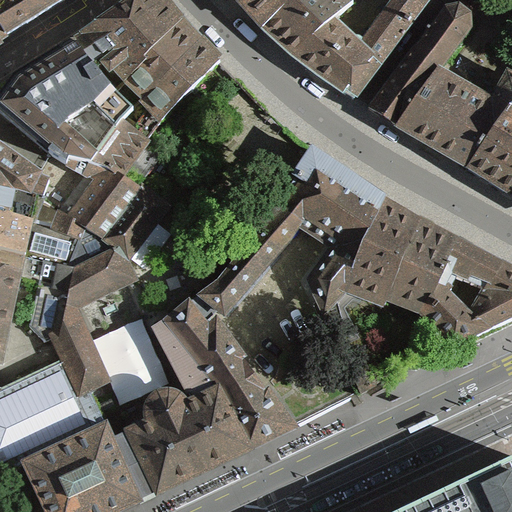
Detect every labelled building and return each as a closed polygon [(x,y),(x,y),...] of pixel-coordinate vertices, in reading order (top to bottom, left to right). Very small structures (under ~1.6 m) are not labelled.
[(0,0),(0,39),(18,29),(1,0),(0,0)] [(1,0),(18,29),(31,20),(63,0),(1,0)] [(137,0),(74,42),(92,69),(105,61),(123,82),(152,111),(161,121),(195,88),(220,63),(204,45),(188,28),(163,0),(137,0)] [(235,0),(261,29),(292,0),(235,0)] [(350,2),(347,0),(292,0),(261,29),(294,57),(300,62),(319,78),(345,94),(353,99),(381,62),(411,22),(428,0),(396,0),(364,42),(360,38),(358,37),(357,37),(355,37),(354,38),(353,39),(352,40),(332,22),(353,3),(350,1),(350,2)] [(449,7),(449,6),(446,7),(445,8),(438,2),(434,0),(428,0),(411,22),(419,28),(427,34),(416,48),(415,47),(407,57),(368,109),(397,127),(437,71),(439,72),(453,53),(471,28),(470,14),(465,10),(459,5),(449,7)] [(477,0),(463,0),(459,5),(465,10),(470,14),(480,2),(477,0)] [(15,78),(0,97),(0,112),(66,164),(68,158),(90,163),(122,121),(131,111),(92,69),(74,42),(27,70),(15,78)] [(437,71),(397,127),(425,144),(466,168),(511,103),(511,70),(509,76),(507,78),(503,85),(502,87),(498,93),(497,96),(493,102),(492,103),(439,72),(437,71)] [(511,103),(466,168),(487,180),(511,196),(511,103)] [(90,163),(104,167),(121,177),(148,140),(161,121),(152,111),(136,132),(134,130),(122,121),(90,163)] [(164,152),(148,140),(121,177),(138,187),(164,152)] [(38,176),(39,174),(0,147),(0,215),(31,223),(32,221),(33,221),(49,182),(38,176)] [(312,151),(311,153),(266,224),(248,213),(239,225),(255,237),(218,282),(166,323),(220,393),(251,450),(294,429),(291,426),(216,324),(215,325),(209,318),(218,311),(224,315),(289,240),(299,224),(335,249),(312,281),(339,343),(340,342),(347,338),(340,326),(342,324),(343,311),(336,299),(347,290),(351,292),(361,265),(358,264),(384,199),(353,179),(312,151)] [(138,187),(121,177),(104,167),(90,163),(68,158),(66,164),(87,177),(74,194),(60,211),(54,225),(53,229),(80,239),(85,228),(102,238),(140,189),(138,187)] [(125,261),(127,259),(129,256),(136,246),(138,244),(146,234),(148,231),(155,222),(157,219),(164,210),(166,208),(140,189),(102,238),(85,228),(80,239),(69,268),(31,259),(31,258),(23,256),(18,278),(39,284),(30,327),(44,342),(54,337),(64,359),(0,388),(0,476),(25,464),(47,511),(117,511),(139,502),(113,442),(106,427),(107,426),(89,389),(103,382),(106,380),(105,377),(99,365),(80,324),(75,311),(74,308),(82,304),(94,298),(97,296),(110,290),(113,289),(125,283),(134,279),(125,261)] [(358,264),(361,265),(351,292),(355,293),(385,304),(388,298),(421,311),(454,343),(480,331),(511,317),(511,270),(490,258),(467,246),(456,240),(453,239),(421,222),(419,221),(384,201),(385,200),(384,199),(384,200),(358,264)] [(31,258),(31,259),(69,268),(80,239),(53,229),(54,225),(33,221),(32,221),(31,223),(0,215),(0,250),(23,256),(31,258)] [(0,250),(0,362),(18,278),(23,256),(0,250)] [(340,342),(360,391),(368,387),(379,381),(343,308),(348,304),(346,301),(355,293),(351,292),(347,290),(336,299),(343,311),(342,324),(340,326),(347,338),(340,342)] [(220,393),(166,323),(165,324),(155,330),(179,375),(193,402),(186,406),(183,400),(181,398),(175,395),(169,393),(163,394),(155,398),(152,401),(149,406),(148,409),(147,414),(148,419),(149,423),(130,433),(113,442),(139,502),(174,485),(249,449),(250,451),(251,450),(220,393)] [(511,511),(511,463),(409,511),(511,511)]
